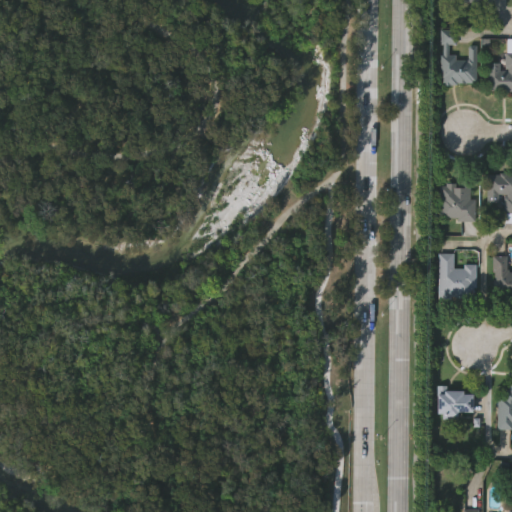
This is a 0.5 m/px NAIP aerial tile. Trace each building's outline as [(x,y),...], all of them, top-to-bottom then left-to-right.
[(476,46),(474,83),(457,82),(456,85),(441,84),(441,79),(439,79),(440,56),(442,56),(442,45),(439,45),(440,29),(455,30),(455,45),(448,45),(448,56),(454,56),(454,60),(466,60),(467,45),(476,46)] [(511,50),(511,91),(510,91),(510,89),(487,88),(487,59),(500,60),(499,69),(507,69),(507,66),(504,66),(505,50),(511,50)] [(511,212),(503,212),(503,193),(497,193),(497,202),(486,202),(486,175),(498,175),(498,172),(511,172),(511,212)] [(438,217),(439,185),(445,185),(445,182),(457,182),(457,179),(470,180),(469,199),(473,199),(473,221),(456,221),(456,217),(438,217)] [(437,298),(437,253),(452,253),(452,268),(462,268),(462,264),(475,264),(475,286),(471,286),(471,297),(454,297),(454,295),(449,295),(449,298),(437,298)] [(511,300),(505,300),(505,297),(494,296),(494,270),(491,270),(492,254),(507,254),(506,272),(511,272),(511,300)] [(511,423),(511,429),(498,429),(498,395),(503,395),(503,388),(509,388),(509,383),(511,383),(511,423)] [(436,385),(446,385),(446,391),(463,391),(463,394),(473,395),(473,413),(457,412),(457,419),(442,419),(442,414),(436,414),(436,385)]
